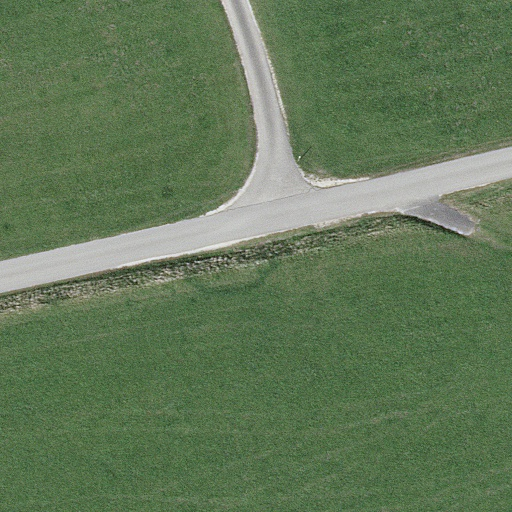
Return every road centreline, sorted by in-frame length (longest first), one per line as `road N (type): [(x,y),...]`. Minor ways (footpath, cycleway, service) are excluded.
road 1 (unclassified): [(0,279),(511,157)]
road 2 (track): [(285,211),(234,0)]
